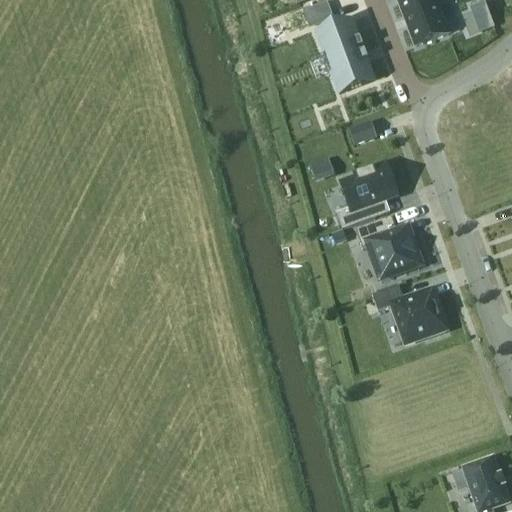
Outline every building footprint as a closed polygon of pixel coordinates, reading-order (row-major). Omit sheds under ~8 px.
[(403,0),(399,2),(416,49),(449,36),(436,2),(441,0),(403,0)] [(326,6),(311,11),(317,26),(332,21),(326,6)] [(370,82),(349,22),(313,35),(320,55),(324,54),(331,73),(327,75),(335,95),(370,82)] [(318,164),(311,166),(317,180),(323,177),(318,164)] [(357,182),(342,187),(351,210),(337,215),(343,232),(374,221),(369,208),(397,198),(391,182),(393,179),(390,171),(387,170),(386,167),(375,171),(374,168),(355,175),(357,182)] [(392,219),(356,232),(363,251),(369,249),(381,282),(422,267),(408,229),(397,233),(392,219)] [(397,289),(371,298),(376,314),(394,308),(407,344),(426,338),(427,341),(445,334),(431,294),(402,305),(397,289)] [(498,474),(494,460),(463,470),(478,511),(493,511),(510,505),(504,488),(505,487),(501,476),(499,477),(498,474)]
